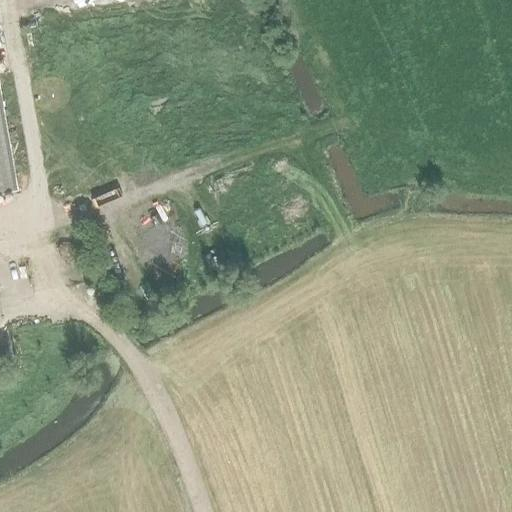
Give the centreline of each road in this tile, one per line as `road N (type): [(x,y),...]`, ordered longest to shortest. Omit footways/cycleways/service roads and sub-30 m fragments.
road 1 (track): [(46,228),(353,121)]
road 2 (track): [(5,0),(60,311)]
road 3 (track): [(280,142),(300,148),(344,230),(356,234)]
